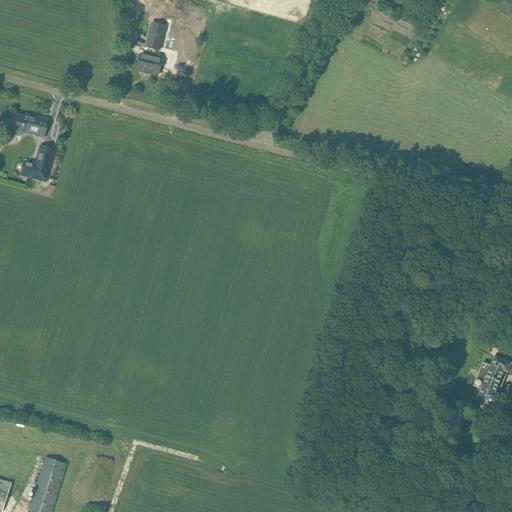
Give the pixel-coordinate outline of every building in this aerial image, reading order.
[(156,24),(152,23),(146,47),(149,48),(147,57),(140,55),(136,70),(143,72),(143,74),(149,76),(150,74),(158,76),(162,61),(154,59),(157,50),(159,51),(166,26),(161,25),(156,24)] [(25,119),(14,116),(10,132),(22,135),(23,131),(36,134),(36,135),(43,137),(48,121),(40,119),(40,121),(26,117),(25,119)] [(25,163),(21,175),(45,182),(53,153),(40,150),(36,166),(25,163)] [(484,292),(476,310),(480,312),(478,315),(487,318),(496,297),(485,292),(484,292)] [(510,365),(508,364),(493,358),(490,366),(482,363),(473,387),(480,390),(477,398),(485,402),(484,404),(489,406),(490,403),(494,405),(510,365)] [(478,420),(476,419),(467,415),(457,439),(470,445),(475,434),(472,433),(478,420)] [(489,447),(478,440),(465,459),(476,467),(482,457),(489,447)] [(45,458),(28,511),(51,511),(66,465),(45,458)] [(0,511),(1,511),(10,482),(0,478),(0,511)]
